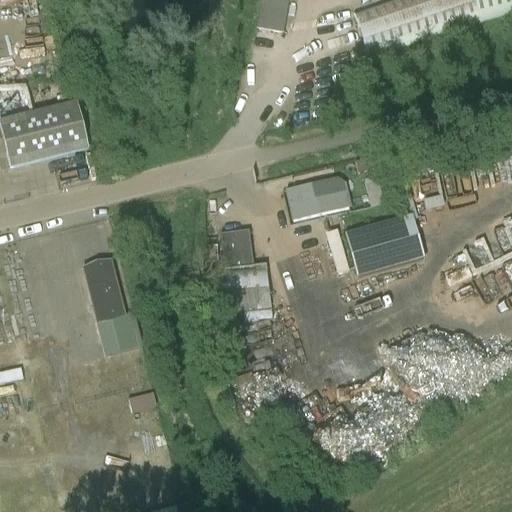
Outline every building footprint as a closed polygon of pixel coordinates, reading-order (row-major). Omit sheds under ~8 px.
[(368,62),(480,25),(511,17),(511,0),(399,0),(352,16),(368,62)] [(258,2),(253,31),(278,35),(283,6),(258,2)] [(30,106),(29,88),(11,89),(12,107),(30,106)] [(0,123),(0,135),(9,173),(88,154),(76,105),(31,116),(0,123)] [(364,183),(370,210),(383,207),(377,180),(364,183)] [(285,193),(292,224),(350,211),(347,195),(313,202),(310,187),(285,193)] [(411,218),(343,238),(356,282),(424,262),(411,218)] [(254,270),(253,264),(249,234),(221,237),(225,274),(246,271),(254,270)] [(253,264),(254,270),(246,271),(225,274),(205,276),(209,306),(268,299),(264,263),(253,264)] [(114,279),(85,287),(96,328),(104,359),(141,349),(133,319),(125,321),(114,279)] [(127,402),(131,416),(156,410),(152,396),(127,402)]
